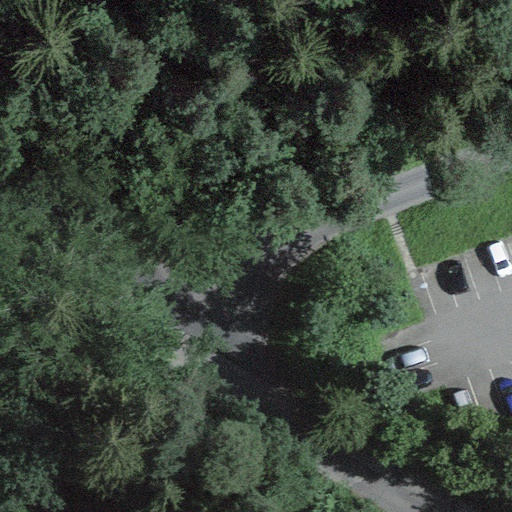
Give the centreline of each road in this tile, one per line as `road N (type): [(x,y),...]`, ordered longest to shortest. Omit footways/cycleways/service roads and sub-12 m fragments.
road 1 (residential): [(182,362),(240,285),(309,225),(511,149)]
road 2 (unclassified): [(182,362),(430,511)]
road 3 (residential): [(0,208),(182,362)]
